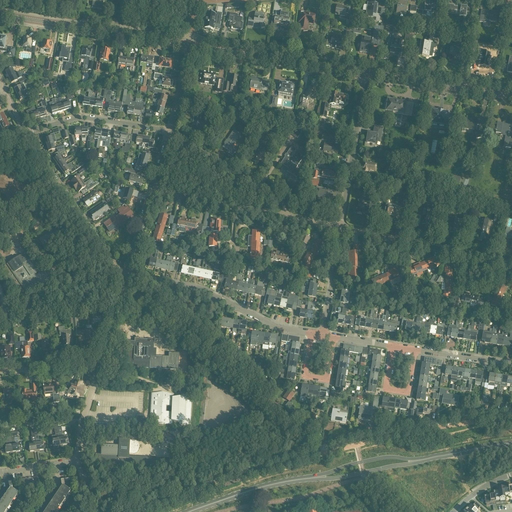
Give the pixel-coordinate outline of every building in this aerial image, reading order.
[(93,0),(92,7),(102,9),(103,0),(93,0)] [(398,1),(396,13),(406,15),(407,3),(398,1)] [(418,10),(417,16),(422,17),(422,16),(426,16),(427,16),(430,17),(432,17),(432,13),(433,13),(436,13),(438,3),(430,1),(429,3),(429,6),(428,6),(425,6),(424,11),(418,10)] [(368,3),(366,17),(373,18),(372,21),(379,22),(384,23),(385,16),(380,15),(376,15),(377,4),(368,3)] [(444,9),(444,13),(454,15),(454,10),(460,11),(460,16),(465,17),(464,22),(468,23),(469,12),(466,12),(467,7),(448,4),(447,9),(444,9)] [(336,5),(335,15),(345,17),(345,13),(348,14),(348,9),(346,9),(346,7),(336,5)] [(272,21),(270,30),(278,31),(278,26),(288,27),(290,18),(288,18),(289,13),(281,11),(280,16),(275,15),(275,21),(272,21)] [(480,16),(479,20),(489,22),(496,23),(498,13),(487,11),(487,15),(480,14),(480,16)] [(204,23),(204,26),(205,26),(205,28),(206,28),(206,30),(210,31),(211,31),(211,29),(213,29),(213,25),(215,25),(214,29),(220,29),(220,26),(222,13),(217,13),(217,12),(217,14),(215,14),(215,13),(207,12),(207,13),(207,14),(206,14),(205,17),(207,17),(206,23),(204,23)] [(228,14),(227,21),(228,22),(227,27),(228,28),(241,30),(242,29),(243,24),(241,24),(242,19),(241,18),(238,17),(238,16),(237,15),(230,13),(228,14)] [(249,18),(247,27),(253,28),(254,23),(259,24),(260,30),(261,30),(261,28),(264,27),(263,23),(265,14),(262,13),(262,14),(255,13),(254,19),(249,18)] [(300,22),(299,30),(307,31),(308,23),(314,24),(315,15),(300,13),(299,22),(300,22)] [(388,40),(386,47),(390,48),(390,52),(399,54),(402,38),(397,37),(397,34),(393,33),(393,34),(392,40),(388,40)] [(326,46),(330,47),(340,49),(339,50),(340,50),(342,36),(332,35),(331,41),(327,40),(326,46)] [(0,48),(1,48),(0,52),(7,53),(6,56),(14,57),(15,49),(8,48),(7,49),(5,49),(6,45),(5,45),(6,38),(1,37),(1,36),(0,36),(0,48)] [(362,37),(360,52),(369,54),(372,38),(362,37)] [(421,41),(419,55),(422,55),(422,56),(429,57),(432,57),(433,48),(435,48),(436,44),(434,43),(435,38),(429,37),(427,37),(426,42),(421,41)] [(22,42),(21,45),(24,46),(23,47),(27,47),(26,50),(30,50),(30,48),(31,48),(31,44),(31,39),(28,39),(28,38),(25,38),(24,42),(22,42)] [(42,41),(41,44),(43,45),(43,49),(47,50),(46,53),(49,53),(50,50),(50,48),(51,48),(52,44),(51,44),(51,42),(44,41),(42,41)] [(451,44),(449,57),(459,59),(461,49),(464,49),(465,42),(462,42),(460,49),(455,48),(455,45),(451,44)] [(58,48),(57,58),(67,60),(65,71),(68,71),(68,72),(71,72),(72,67),(71,67),(72,64),(72,63),(73,57),(70,56),(71,48),(66,47),(65,47),(63,47),(63,49),(62,49),(58,48)] [(81,53),(80,59),(85,60),(84,65),(88,66),(88,70),(91,71),(91,73),(92,73),(94,61),(89,61),(90,56),(92,48),(87,47),(87,48),(83,47),(82,53),(81,53)] [(479,49),(478,56),(481,56),(481,57),(480,57),(480,61),(481,61),(480,65),(483,66),(484,66),(485,66),(488,66),(488,64),(489,57),(490,55),(486,54),(487,50),(479,49)] [(102,50),(100,60),(108,62),(110,51),(102,50)] [(119,58),(118,65),(126,67),(127,59),(122,58),(123,53),(119,52),(118,58),(119,58)] [(127,59),(126,67),(129,67),(130,68),(129,71),(130,72),(134,73),(135,68),(133,67),(135,61),(136,61),(136,55),(133,55),(132,60),(127,59)] [(148,57),(145,70),(148,71),(148,69),(152,69),(152,65),(153,65),(154,58),(148,57)] [(160,59),(159,67),(165,68),(167,60),(165,60),(166,59),(161,58),(161,59),(160,59)] [(167,60),(165,68),(172,69),(173,65),(174,66),(175,61),(168,59),(168,60),(167,60)] [(155,74),(154,80),(161,81),(162,82),(162,86),(164,87),(164,88),(167,88),(167,87),(170,88),(170,86),(172,87),(173,81),(171,81),(171,80),(171,79),(164,78),(164,75),(158,74),(159,68),(158,68),(155,67),(155,71),(154,74),(155,74)] [(12,69),(5,72),(8,78),(15,75),(12,69)] [(19,72),(15,75),(8,78),(11,84),(19,80),(20,83),(29,79),(30,78),(28,75),(22,78),(19,72)] [(201,72),(199,84),(214,86),(214,83),(216,83),(215,92),(222,93),(224,80),(217,79),(215,79),(215,74),(201,72)] [(225,83),(223,92),(232,93),(233,86),(236,87),(238,77),(231,76),(229,84),(225,83)] [(250,85),(249,88),(250,88),(250,89),(256,90),(256,91),(260,92),(260,91),(260,90),(267,91),(267,88),(269,88),(269,82),(262,81),(262,80),(251,79),(251,85),(250,85)] [(278,83),(277,87),(279,87),(278,95),(291,98),(291,95),(292,95),(293,90),(294,90),(295,86),(294,86),(294,85),(280,83),(278,83)] [(24,84),(14,89),(17,95),(27,90),(24,84)] [(301,97),(299,107),(307,108),(308,101),(312,102),(313,98),(315,98),(316,93),(314,93),(315,89),(308,88),(307,91),(305,91),(304,97),(301,97)] [(80,97),(80,101),(83,102),(83,105),(89,106),(91,97),(91,96),(92,90),(86,89),(86,92),(88,92),(87,96),(88,96),(87,99),(84,98),(84,97),(80,97)] [(27,90),(17,95),(20,101),(26,98),(27,101),(37,96),(36,93),(30,96),(27,90)] [(155,90),(155,93),(158,94),(156,101),(166,104),(168,97),(161,95),(162,94),(161,94),(161,91),(155,90)] [(97,98),(95,107),(102,108),(103,99),(106,99),(108,91),(104,91),(103,99),(97,98)] [(106,99),(106,102),(109,103),(108,111),(108,112),(113,113),(113,112),(114,112),(116,102),(110,101),(111,92),(108,91),(106,99)] [(116,102),(114,112),(121,113),(122,105),(125,106),(126,97),(127,92),(124,92),(122,103),(116,102)] [(330,101),(329,105),(331,105),(331,106),(335,107),(335,105),(343,107),(344,103),(345,101),(346,100),(346,98),(345,98),(345,96),(340,95),(340,94),(331,92),(330,96),(329,101),(330,101)] [(62,101),(63,104),(65,111),(71,109),(69,101),(72,100),(70,94),(67,95),(68,99),(62,101)] [(91,97),(89,106),(95,107),(97,98),(97,97),(91,96),(91,97)] [(270,96),(268,107),(276,108),(278,97),(270,96)] [(126,97),(125,106),(128,106),(127,114),(133,115),(135,103),(135,102),(134,102),(133,103),(132,103),(130,98),(130,97),(126,97)] [(52,103),(49,104),(53,115),(59,113),(57,106),(55,100),(52,101),(52,103)] [(153,100),(152,102),(156,103),(154,107),(157,108),(164,110),(166,104),(156,101),(153,100)] [(393,112),(393,113),(403,114),(403,113),(411,115),(413,105),(405,104),(405,102),(398,101),(398,103),(387,101),(386,110),(393,112)] [(37,109),(38,112),(40,118),(47,117),(45,110),(45,108),(47,108),(45,102),(41,103),(42,107),(37,109)] [(135,103),(133,115),(140,116),(141,110),(144,110),(145,103),(142,103),(141,104),(135,103)] [(63,104),(57,106),(59,113),(65,111),(63,104)] [(322,104),(320,116),(326,117),(328,105),(322,104)] [(146,110),(146,117),(151,118),(152,118),(153,114),(155,114),(162,116),(164,110),(157,108),(156,111),(151,110),(146,110)] [(34,109),(27,112),(30,119),(33,118),(34,120),(40,118),(38,112),(36,112),(34,109)] [(430,118),(429,122),(430,123),(431,123),(430,128),(445,131),(446,126),(447,119),(448,114),(442,113),(442,112),(438,111),(438,112),(432,111),(431,116),(431,118),(430,118)] [(223,117),(217,126),(220,128),(226,119),(223,117)] [(464,123),(462,129),(472,131),(473,137),(471,137),(471,147),(476,147),(476,149),(477,149),(476,138),(477,138),(481,137),(484,137),(485,132),(482,132),(477,133),(476,125),(477,119),(466,117),(466,120),(468,121),(468,124),(464,123)] [(0,128),(1,129),(2,129),(3,131),(3,130),(9,127),(6,120),(0,123),(0,128)] [(198,122),(196,127),(198,127),(196,133),(203,135),(204,129),(211,131),(213,126),(198,122)] [(497,123),(495,133),(500,134),(499,140),(507,141),(506,148),(511,148),(511,139),(511,122),(510,122),(509,126),(502,125),(502,124),(497,123)] [(295,127),(290,134),(297,139),(302,131),(295,127)] [(368,133),(367,142),(376,143),(376,140),(379,141),(381,128),(375,127),(375,131),(376,131),(375,134),(368,133)] [(95,129),(94,139),(98,140),(98,144),(100,144),(100,141),(102,130),(95,129)] [(102,130),(100,141),(106,142),(105,147),(109,148),(110,143),(110,139),(111,133),(108,132),(108,131),(106,131),(106,129),(103,129),(103,130),(102,130)] [(225,144),(223,147),(229,151),(228,153),(233,156),(236,151),(232,148),(241,134),(233,130),(227,140),(226,139),(223,143),(225,144)] [(121,133),(120,143),(127,144),(126,150),(129,151),(131,142),(126,141),(128,134),(121,133)] [(51,137),(44,139),(46,145),(53,143),(56,142),(54,134),(50,135),(51,137)] [(322,135),(322,140),(328,141),(328,144),(324,143),(323,151),(338,153),(339,145),(331,144),(331,141),(336,142),(336,137),(322,135)] [(445,135),(443,146),(447,147),(447,150),(450,150),(451,148),(453,136),(445,135)] [(144,137),(142,147),(144,147),(144,145),(148,146),(147,149),(153,150),(154,142),(150,141),(150,138),(144,137)] [(53,143),(46,145),(48,152),(55,149),(53,143)] [(253,157),(251,160),(257,164),(259,161),(260,161),(262,162),(265,157),(263,155),(267,148),(261,145),(257,152),(255,151),(252,156),(253,157)] [(291,147),(281,164),(288,168),(287,171),(297,178),(300,172),(295,169),(303,157),(295,151),(296,150),(291,147)] [(60,155),(53,159),(57,165),(63,161),(65,159),(63,157),(64,156),(62,154),(67,150),(69,150),(68,148),(64,149),(64,148),(58,152),(60,155)] [(140,153),(138,160),(147,163),(149,157),(150,157),(151,153),(146,151),(145,155),(140,153)] [(132,166),(131,169),(136,171),(138,166),(145,169),(147,163),(138,160),(137,165),(134,164),(133,166),(132,166)] [(63,161),(57,165),(61,170),(67,166),(63,161)] [(67,166),(61,170),(64,175),(70,172),(71,174),(88,163),(87,161),(82,164),(81,163),(78,165),(78,166),(73,169),(71,167),(72,166),(70,163),(67,166)] [(364,162),(363,169),(363,171),(363,172),(364,173),(365,173),(366,173),(367,173),(367,172),(368,170),(370,170),(376,171),(377,164),(364,162)] [(87,166),(78,172),(80,174),(86,170),(85,170),(88,168),(87,166)] [(314,172),(313,178),(317,179),(317,177),(321,177),(321,178),(335,180),(336,172),(323,170),(318,170),(318,172),(314,172)] [(73,180),(71,182),(73,185),(72,185),(74,188),(83,182),(78,175),(72,179),(73,180)] [(131,175),(129,182),(137,184),(137,187),(140,188),(141,185),(142,185),(144,178),(132,175),(131,175)] [(453,176),(451,183),(458,185),(461,178),(453,176)] [(83,182),(74,188),(76,190),(78,193),(80,191),(81,192),(89,187),(90,190),(99,184),(99,183),(98,183),(97,183),(96,182),(96,183),(95,183),(94,183),(90,186),(88,182),(84,184),(83,182)] [(326,189),(317,187),(318,192),(319,192),(317,203),(321,204),(321,200),(324,200),(323,201),(331,203),(332,197),(325,195),(326,189)] [(126,189),(123,199),(131,201),(132,197),(137,198),(138,193),(126,189)] [(89,196),(83,200),(85,203),(84,204),(85,206),(86,205),(87,206),(92,203),(92,204),(97,200),(96,198),(98,196),(95,191),(88,196),(89,196)] [(403,197),(401,206),(408,207),(410,199),(403,197)] [(104,203),(90,213),(92,215),(90,216),(93,220),(95,219),(96,219),(97,220),(98,218),(98,217),(109,209),(104,203)] [(369,212),(370,207),(364,205),(364,204),(359,203),(358,208),(356,208),(355,213),(357,213),(357,214),(362,215),(362,214),(366,214),(367,211),(369,212)] [(386,203),(384,218),(397,220),(399,208),(395,207),(396,205),(386,203)] [(110,220),(104,224),(109,232),(118,226),(118,227),(134,216),(127,206),(124,208),(123,206),(118,210),(121,214),(111,221),(110,220)] [(432,210),(431,210),(422,209),(420,224),(424,225),(424,227),(429,227),(429,226),(431,214),(431,211),(432,211),(432,210)] [(462,209),(459,219),(462,220),(463,216),(466,217),(468,210),(462,209)] [(160,213),(156,229),(163,231),(168,216),(160,213)] [(178,219),(177,223),(178,224),(177,229),(179,229),(179,231),(185,233),(186,231),(188,221),(185,220),(185,219),(182,218),(181,220),(178,219)] [(475,229),(475,231),(476,232),(477,233),(476,238),(483,240),(485,230),(486,230),(489,220),(480,218),(478,227),(476,228),(475,229)] [(202,231),(201,234),(205,234),(209,235),(217,235),(220,235),(220,232),(218,232),(218,226),(220,226),(221,220),(217,220),(217,219),(214,219),(214,220),(211,220),(211,222),(210,228),(203,227),(202,231)] [(451,219),(448,232),(455,234),(456,229),(457,229),(459,221),(451,219)] [(188,221),(186,231),(192,232),(193,229),(195,229),(195,231),(201,232),(202,225),(197,224),(197,223),(194,222),(195,220),(191,220),(191,221),(188,221)] [(42,238),(40,240),(44,247),(47,245),(62,235),(57,228),(54,230),(53,229),(48,233),(48,234),(42,238)] [(156,229),(152,241),(160,243),(163,231),(156,229)] [(248,236),(248,242),(259,243),(260,231),(252,230),(252,236),(248,236)] [(209,235),(208,247),(216,247),(217,235),(209,235)] [(310,248),(308,252),(315,256),(322,243),(315,239),(311,246),(310,246),(309,248),(310,248)] [(248,242),(248,247),(251,247),(250,259),(259,259),(260,243),(259,243),(248,242)] [(349,257),(348,257),(348,260),(349,260),(349,268),(357,267),(357,256),(359,256),(358,250),(353,250),(353,256),(349,256),(349,257)] [(305,263),(302,269),(308,272),(311,266),(310,266),(311,263),(313,264),(314,261),(312,260),(315,256),(308,252),(302,262),(305,263)] [(38,272),(30,259),(26,253),(23,256),(22,255),(17,258),(18,258),(16,259),(10,262),(11,263),(9,264),(4,267),(9,274),(6,276),(23,300),(30,295),(42,286),(43,286),(39,280),(36,281),(35,279),(36,279),(33,275),(38,272)] [(272,253),(270,260),(281,262),(282,255),(279,255),(280,253),(276,253),(275,254),(272,253)] [(282,255),(281,262),(290,264),(291,257),(288,257),(289,255),(285,254),(285,256),(282,255)] [(143,255),(142,262),(150,263),(149,267),(155,268),(157,261),(157,258),(155,258),(154,259),(151,258),(151,256),(143,255)] [(167,256),(167,260),(169,261),(169,264),(167,271),(173,272),(173,271),(177,272),(179,264),(175,263),(175,265),(171,264),(173,258),(167,256)] [(434,258),(424,263),(427,270),(440,264),(438,260),(435,261),(434,258)] [(163,262),(161,270),(167,271),(169,264),(169,261),(167,260),(166,263),(163,262)] [(414,267),(409,269),(412,276),(416,275),(416,277),(423,274),(422,272),(427,270),(424,263),(420,264),(420,263),(414,266),(414,267)] [(214,271),(211,281),(217,282),(218,279),(222,280),(225,267),(221,266),(219,272),(214,271)] [(349,273),(348,273),(348,276),(349,276),(349,278),(349,281),(357,281),(357,267),(349,268),(349,273)] [(392,271),(385,274),(389,281),(389,282),(395,280),(397,280),(400,279),(395,267),(391,269),(392,271)] [(208,268),(208,269),(207,272),(205,279),(211,281),(214,271),(214,269),(208,268)] [(440,279),(437,283),(444,283),(452,284),(453,272),(453,270),(449,270),(449,268),(445,268),(445,272),(445,280),(443,280),(443,278),(441,277),(440,279)] [(224,273),(222,283),(226,284),(225,288),(231,290),(233,282),(234,278),(228,277),(228,274),(224,273)] [(375,279),(371,281),(374,288),(389,281),(385,274),(382,276),(382,277),(376,280),(375,279)] [(233,282),(231,290),(237,291),(240,277),(240,276),(237,275),(236,283),(233,282)] [(434,275),(428,286),(432,288),(436,282),(437,283),(440,279),(434,275)] [(502,275),(496,291),(503,294),(509,278),(502,275)] [(240,277),(237,291),(243,292),(245,282),(242,281),(243,278),(240,277)] [(245,282),(243,292),(243,293),(243,294),(245,295),(246,294),(247,293),(249,294),(252,280),(249,279),(249,283),(245,282)] [(256,288),(255,295),(261,296),(262,291),(264,292),(265,289),(264,288),(262,284),(262,283),(258,282),(256,288)] [(443,295),(443,300),(448,300),(448,295),(452,295),(452,284),(444,283),(444,295),(443,295)] [(267,290),(265,299),(269,300),(268,305),(274,306),(277,292),(267,290)] [(496,291),(491,305),(494,306),(494,307),(498,308),(503,294),(496,291)] [(277,292),(274,306),(280,307),(282,297),(283,295),(279,294),(280,293),(277,292)] [(282,297),(280,307),(286,309),(289,295),(286,295),(286,298),(282,297)] [(289,295),(286,309),(292,310),(296,311),(299,297),(289,295)] [(463,295),(461,302),(464,303),(463,304),(470,306),(472,298),(469,297),(469,295),(466,295),(466,296),(463,295)] [(472,298),(470,306),(474,307),(474,305),(483,307),(484,301),(478,299),(479,296),(475,296),(475,298),(472,298)] [(340,298),(339,303),(340,303),(341,303),(340,307),(344,307),(347,308),(349,298),(341,297),(341,299),(340,298)] [(307,312),(306,319),(312,320),(312,319),(313,315),(313,314),(313,313),(310,312),(311,306),(315,307),(316,303),(311,302),(308,302),(308,306),(307,312)] [(339,314),(338,324),(344,325),(345,317),(346,311),(347,308),(344,307),(343,315),(339,314)] [(402,319),(401,326),(406,327),(405,330),(411,331),(412,324),(413,321),(405,319),(405,316),(403,316),(402,319)] [(345,317),(344,325),(350,326),(350,325),(353,325),(355,317),(351,317),(351,318),(345,317)] [(379,319),(377,330),(383,331),(384,324),(385,317),(383,317),(382,320),(382,319),(380,319),(379,319)] [(412,324),(411,331),(417,332),(420,318),(417,318),(416,325),(412,324)] [(425,323),(423,333),(429,334),(431,324),(432,320),(429,320),(429,323),(425,323)] [(240,322),(238,333),(238,334),(246,335),(246,331),(245,331),(246,321),(242,321),(242,322),(240,322)] [(390,324),(389,332),(395,333),(397,326),(399,326),(400,323),(398,322),(397,322),(396,321),(395,321),(394,321),(393,322),(391,321),(390,325),(390,324)] [(449,327),(447,337),(451,337),(451,338),(457,339),(459,325),(460,321),(457,321),(456,328),(449,327)] [(437,325),(436,335),(442,336),(442,332),(446,333),(447,327),(443,326),(437,325)] [(83,330),(78,330),(79,335),(85,335),(86,344),(93,343),(92,332),(96,332),(96,329),(92,330),(91,326),(87,326),(87,330),(83,330)] [(464,332),(463,340),(469,341),(470,333),(471,330),(471,327),(469,326),(468,330),(467,333),(464,332)] [(64,330),(59,331),(60,336),(63,336),(64,347),(70,346),(69,336),(71,335),(70,330),(64,330)] [(470,333),(469,341),(475,342),(476,335),(477,335),(478,331),(474,331),(473,331),(471,330),(470,333)] [(485,342),(484,343),(491,344),(493,330),(490,330),(489,333),(483,332),(482,341),(485,342)] [(498,335),(497,345),(503,346),(504,339),(504,336),(505,333),(505,332),(502,332),(502,335),(498,335)] [(251,341),(250,348),(256,349),(258,334),(252,333),(251,341)] [(504,339),(503,346),(509,347),(509,345),(511,345),(511,334),(510,336),(509,336),(507,334),(505,333),(504,336),(504,339)] [(256,349),(260,350),(261,345),(263,345),(264,335),(258,334),(256,349)] [(271,335),(269,343),(272,344),(272,347),(277,347),(278,342),(276,342),(277,335),(273,334),(272,336),(271,335)] [(126,364),(133,364),(133,368),(133,367),(150,368),(150,369),(150,368),(162,369),(162,370),(162,369),(170,370),(178,370),(178,371),(179,354),(179,355),(169,354),(169,353),(169,358),(163,358),(163,357),(162,357),(162,358),(155,357),(156,349),(154,349),(154,340),(147,339),(147,340),(140,339),(135,339),(135,342),(127,341),(127,342),(128,342),(126,364)] [(27,342),(15,343),(16,349),(21,349),(22,358),(30,357),(29,347),(28,347),(27,343),(27,342)] [(299,350),(300,344),(298,344),(293,343),(292,346),(289,345),(289,346),(286,345),(285,351),(289,351),(289,349),(299,350)] [(3,347),(0,347),(0,350),(1,360),(11,359),(9,346),(6,347),(4,347),(3,347)] [(373,356),(372,362),(380,363),(381,357),(379,357),(380,352),(369,350),(368,355),(373,356)] [(425,359),(424,364),(430,365),(430,367),(433,368),(433,366),(435,366),(436,360),(425,359)] [(276,371),(276,376),(280,377),(281,375),(287,376),(287,379),(288,384),(293,384),(294,380),(294,381),(295,374),(281,372),(276,371)] [(477,372),(471,371),(469,381),(468,385),(471,386),(472,379),(475,380),(477,372)] [(490,374),(488,386),(494,387),(494,385),(496,375),(490,374)] [(502,376),(499,391),(503,392),(503,387),(503,384),(507,385),(508,377),(502,376)] [(84,397),(86,388),(84,387),(84,388),(81,387),(82,386),(83,382),(78,380),(76,386),(71,384),(70,390),(63,388),(62,390),(60,390),(59,390),(60,396),(78,401),(79,395),(84,397)] [(337,381),(336,387),(338,388),(337,392),(342,393),(343,388),(345,389),(346,383),(344,382),(337,381)] [(23,393),(22,393),(23,400),(32,399),(32,403),(37,403),(36,392),(35,384),(31,385),(32,391),(26,391),(26,389),(23,389),(23,393)] [(60,403),(59,390),(54,390),(54,385),(43,386),(44,399),(53,398),(54,404),(60,403)] [(366,388),(365,394),(370,394),(370,393),(375,394),(376,387),(369,386),(368,389),(366,388)] [(5,396),(2,396),(2,400),(6,400),(6,405),(12,404),(11,399),(17,399),(16,389),(4,390),(5,396)] [(319,397),(319,400),(328,401),(328,398),(325,397),(326,390),(320,389),(319,397)] [(287,400),(293,390),(292,390),(291,392),(288,390),(283,398),(287,400)] [(439,395),(439,396),(443,396),(442,404),(457,406),(458,397),(446,395),(446,391),(440,390),(439,395)] [(152,395),(151,423),(159,425),(159,424),(161,424),(161,425),(171,424),(171,421),(178,423),(180,423),(180,424),(185,426),(190,425),(191,397),(186,395),(181,396),(181,398),(179,398),(173,398),(173,396),(163,393),(162,393),(162,394),(161,394),(152,395)] [(381,400),(379,408),(384,408),(384,412),(387,413),(388,411),(389,399),(390,398),(387,397),(387,399),(383,398),(383,400),(381,400)] [(401,401),(400,409),(406,410),(406,408),(409,409),(410,403),(407,403),(407,402),(401,401)] [(360,407),(358,419),(359,419),(359,420),(366,421),(366,420),(371,421),(372,410),(377,411),(378,402),(373,402),(372,409),(360,407)] [(417,410),(416,416),(422,417),(423,414),(430,415),(430,413),(433,413),(434,406),(430,406),(429,410),(423,409),(423,411),(417,410)] [(333,409),(331,421),(346,424),(347,414),(340,413),(340,410),(333,409)] [(55,436),(52,436),(52,439),(53,447),(60,446),(58,428),(58,426),(54,426),(55,436)] [(61,427),(58,428),(60,446),(67,445),(66,437),(62,438),(62,434),(61,427)] [(37,430),(34,430),(35,440),(36,444),(37,451),(44,450),(42,440),(39,440),(39,436),(38,437),(37,430)] [(17,432),(10,433),(10,434),(13,453),(20,452),(19,444),(15,444),(15,439),(18,438),(17,432)] [(13,453),(10,434),(7,435),(8,441),(1,442),(2,451),(5,450),(6,454),(13,453)] [(96,455),(95,464),(169,468),(169,459),(128,456),(128,453),(133,453),(134,453),(135,453),(136,452),(137,452),(137,451),(138,451),(138,450),(138,449),(138,446),(138,445),(138,444),(138,443),(137,442),(136,442),(136,441),(135,441),(134,441),(129,440),(120,440),(119,449),(102,448),(101,455),(96,455)] [(38,477),(20,480),(21,487),(22,491),(39,488),(39,484),(38,477)] [(63,487),(45,511),(57,511),(71,492),(64,487),(65,485),(64,481),(61,481),(62,486),(63,487)] [(11,489),(0,504),(0,511),(5,511),(19,494),(11,489),(13,488),(12,487),(12,483),(9,484),(10,488),(9,488),(11,489)] [(503,487),(505,498),(504,495),(511,493),(511,486),(503,487)] [(498,490),(494,491),(495,503),(495,502),(495,498),(499,498),(499,499),(505,498),(503,487),(498,488),(498,490)] [(494,495),(484,497),(485,504),(495,503),(494,491),(493,491),(494,495)] [(470,505),(467,509),(470,511),(478,511),(477,511),(480,507),(475,503),(472,507),(470,505)]
